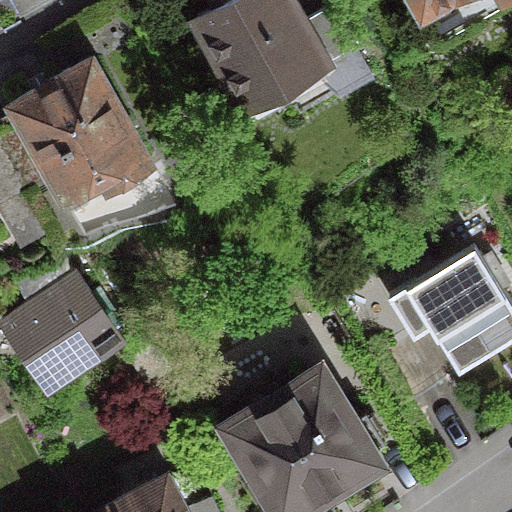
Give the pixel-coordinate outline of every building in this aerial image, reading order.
[(288,0),(218,0),(192,15),(248,115),(286,93),(280,81),(321,58),(337,88),(367,71),(327,1),(298,17),(288,0)] [(411,0),(432,38),(482,10),(476,0),(411,0)] [(0,151),(20,187),(46,172),(58,193),(97,170),(103,181),(145,158),(90,61),(69,74),(65,66),(5,100),(14,115),(0,123),(0,151)] [(16,189),(20,187),(0,151),(0,214),(17,242),(40,229),(16,189)] [(511,353),(511,311),(479,254),(407,295),(458,384),(511,353)] [(73,273),(3,320),(41,377),(111,330),(73,273)] [(314,369),(227,422),(280,509),(366,456),(363,450),(380,440),(361,410),(344,420),(314,369)] [(159,478),(94,511),(213,511),(205,495),(176,510),(159,478)]
